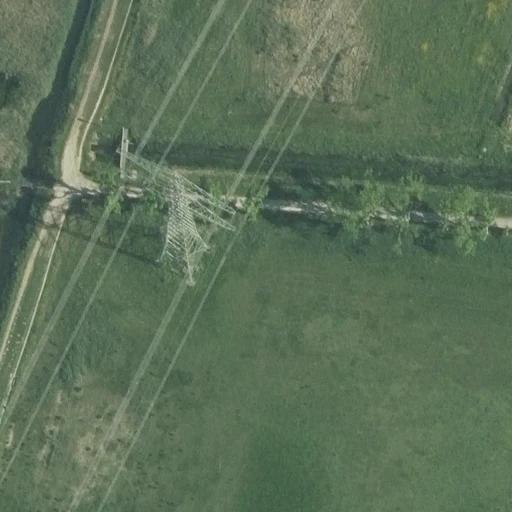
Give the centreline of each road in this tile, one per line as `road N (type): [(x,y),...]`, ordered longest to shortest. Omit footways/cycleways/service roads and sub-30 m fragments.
road 1 (track): [(511,225),(77,188)]
road 2 (unknown): [(115,0),(0,357)]
